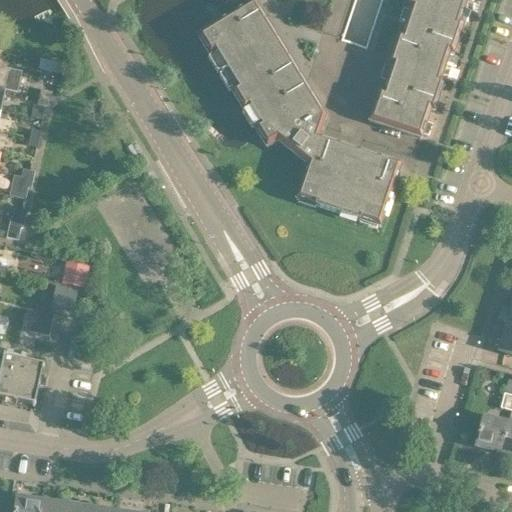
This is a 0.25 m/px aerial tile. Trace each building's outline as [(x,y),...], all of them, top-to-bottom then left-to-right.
[(253,0),(197,36),(266,148),(277,141),(307,165),(295,200),(379,228),(396,178),(409,183),(425,137),(427,137),(431,126),(429,125),(433,112),(444,81),(444,80),(446,80),(450,68),(448,68),(452,55),(463,24),(463,23),(465,23),(469,11),(467,11),(470,0),(408,0),(406,8),(407,8),(398,34),(397,34),(390,57),(366,49),(365,49),(353,45),(341,41),(341,40),(323,34),(305,85),(253,0)] [(50,66),(50,70),(62,72),(63,64),(51,62),(50,66)] [(0,89),(4,91),(9,70),(0,68),(0,89)] [(38,98),(50,100),(52,93),(40,90),(38,98)] [(50,100),(38,98),(37,106),(48,109),(50,100)] [(30,138),(41,140),(43,133),(31,130),(30,138)] [(41,140),(30,138),(28,146),(39,149),(41,140)] [(21,178),(32,181),(34,172),(23,170),(21,178)] [(32,181),(21,178),(19,186),(30,188),(32,181)] [(12,218),(24,220),(25,212),(14,210),(12,218)] [(24,220),(12,218),(10,226),(22,228),(24,220)] [(65,260),(61,282),(85,286),(89,264),(65,260)] [(77,291),(55,286),(50,309),(72,313),(77,291)] [(53,316),(52,316),(33,311),(28,332),(28,333),(48,337),(53,316)] [(511,329),(504,327),(496,351),(511,355),(511,329)] [(0,398),(5,400),(34,406),(43,366),(25,362),(3,357),(0,372),(0,398)] [(511,412),(511,409),(511,396),(504,394),(500,409),(511,412)] [(475,448),(501,454),(508,424),(483,417),(475,448)] [(511,424),(508,424),(501,454),(511,457),(511,424)] [(40,511),(42,501),(16,497),(14,511),(40,511)] [(42,501),(40,511),(65,511),(67,505),(66,505),(42,501)] [(65,511),(91,511),(92,509),(91,509),(92,506),(89,502),(81,501),(78,504),(77,507),(67,505),(65,511)]
